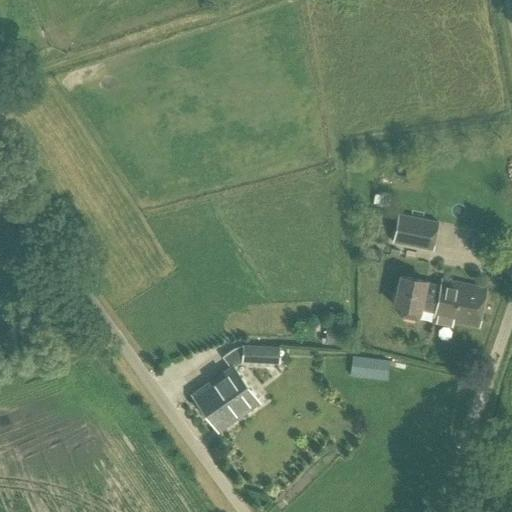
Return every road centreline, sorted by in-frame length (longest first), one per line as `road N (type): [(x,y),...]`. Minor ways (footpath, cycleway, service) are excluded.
road 1 (unclassified): [(176,424),(0,180)]
road 2 (track): [(0,87),(245,0)]
road 3 (track): [(433,511),(511,308)]
